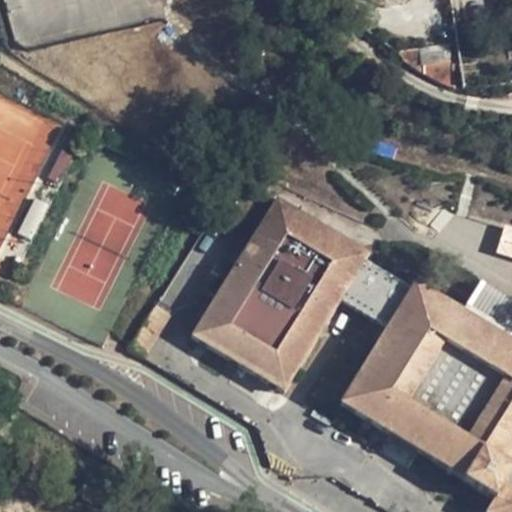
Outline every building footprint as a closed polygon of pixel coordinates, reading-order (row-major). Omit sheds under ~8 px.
[(461,87),(457,42),(405,49),(406,55),(409,60),(430,74),(454,87),(461,87)] [(487,511),(511,511),(511,343),(415,284),(411,290),(366,262),(370,255),(277,197),(190,339),(283,396),(340,303),(386,331),(339,408),(493,503),(487,511)] [(511,226),(504,224),(496,254),(511,258),(511,226)] [(478,281),(468,308),(487,315),(497,289),(478,281)] [(143,360),(170,315),(155,307),(128,350),(143,360)]
